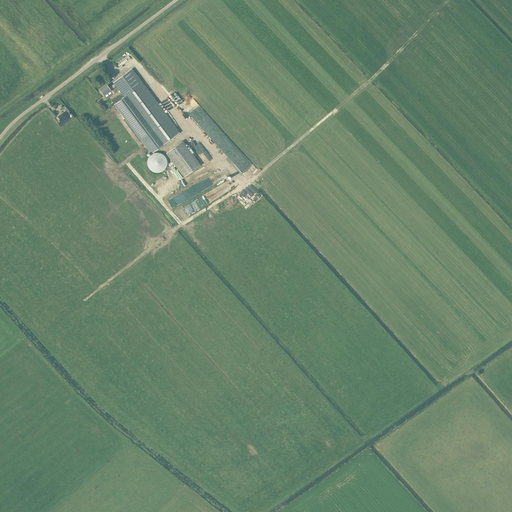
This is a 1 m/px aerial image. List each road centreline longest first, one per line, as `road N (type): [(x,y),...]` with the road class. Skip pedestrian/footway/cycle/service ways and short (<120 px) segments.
road 1 (unclassified): [(0,137),(176,0)]
road 2 (track): [(0,111),(151,0)]
